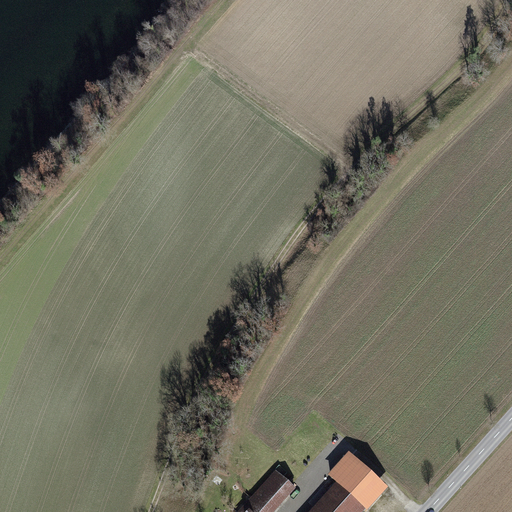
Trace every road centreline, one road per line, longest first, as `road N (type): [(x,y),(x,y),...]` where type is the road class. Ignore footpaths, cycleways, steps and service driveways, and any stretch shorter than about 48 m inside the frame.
road 1 (track): [(151,511),(195,399),(300,230),(351,169),(484,41),(508,0)]
road 2 (unknown): [(293,511),(343,459),(413,511)]
road 3 (tertiary): [(426,511),(511,417)]
